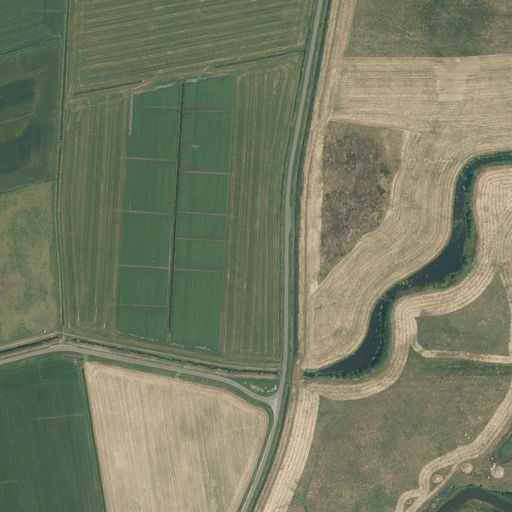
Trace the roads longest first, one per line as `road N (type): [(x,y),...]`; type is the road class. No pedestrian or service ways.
road 1 (unclassified): [(278,402),(289,176),(320,0)]
road 2 (unclassified): [(278,402),(221,379),(72,349),(0,363)]
